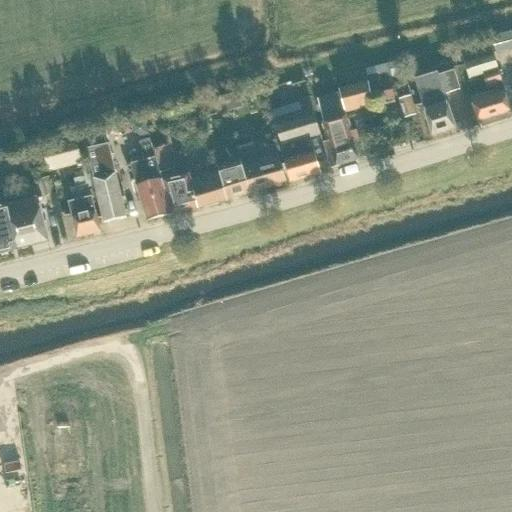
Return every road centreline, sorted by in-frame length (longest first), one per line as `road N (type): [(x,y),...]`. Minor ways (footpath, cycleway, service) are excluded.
road 1 (tertiary): [(0,276),(224,218),(511,129)]
road 2 (track): [(0,377),(121,348),(136,366),(155,511)]
